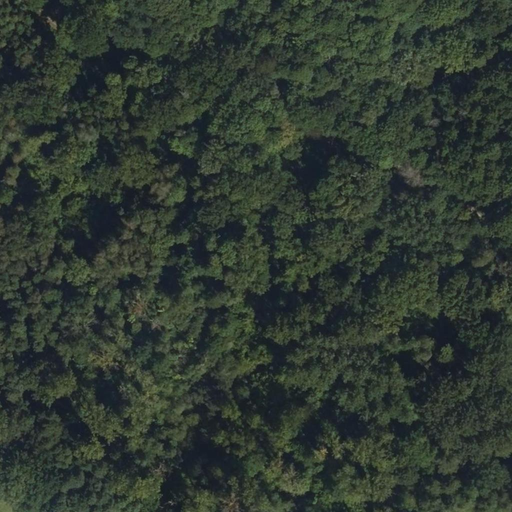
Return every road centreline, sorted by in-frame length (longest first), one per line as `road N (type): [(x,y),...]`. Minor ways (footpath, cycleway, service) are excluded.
road 1 (track): [(36,0),(383,158),(511,250)]
road 2 (track): [(383,158),(424,71),(507,0)]
